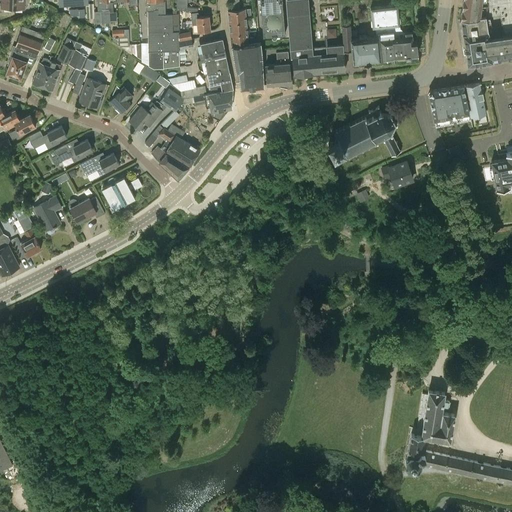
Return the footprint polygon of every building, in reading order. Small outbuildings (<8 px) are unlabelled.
[(146,0),(146,2),(146,11),(150,11),(150,15),(148,15),(148,37),(149,37),(149,46),(149,65),(154,68),(163,68),(179,66),(179,55),(179,49),(179,41),(179,33),(179,25),(172,25),(172,15),(163,15),(158,15),(158,9),(156,10),(156,7),(157,7),(157,5),(164,5),(164,0),(146,0)] [(177,0),(176,9),(187,10),(187,11),(190,11),(197,12),(197,8),(187,7),(187,0),(177,0)] [(238,0),(230,0),(231,9),(239,9),(238,0)] [(259,0),(264,37),(285,35),(282,0),(259,0)] [(312,47),(308,0),(287,0),(291,49),(293,75),(303,74),(313,73),(313,72),(328,71),(345,69),(343,51),(343,44),(312,47)] [(511,0),(461,0),(461,8),(459,20),(460,20),(466,65),(511,57),(511,0)] [(350,24),(343,25),(341,25),(343,44),(343,51),(351,50),(353,62),(365,61),(378,60),(417,56),(415,39),(412,39),(411,32),(405,33),(404,33),(399,28),(399,23),(400,23),(400,17),(398,17),(397,5),(393,6),(393,5),(387,5),(387,6),(380,7),(380,6),(374,7),(374,8),(370,8),(371,20),(370,20),(371,27),(372,27),(372,28),(375,28),(376,36),(366,37),(366,34),(359,35),(359,38),(351,38),(350,24)] [(250,9),(245,9),(227,11),(229,23),(251,20),(250,20),(250,15),(250,14),(250,9)] [(197,12),(190,11),(192,25),(197,24),(198,32),(210,30),(208,16),(199,17),(198,12),(197,12)] [(252,26),(251,20),(229,23),(230,34),(247,32),(247,26),(252,26)] [(10,55),(11,56),(8,64),(10,65),(7,73),(14,75),(14,77),(17,78),(19,77),(21,78),(26,62),(32,64),(34,57),(35,58),(38,54),(45,35),(22,26),(15,45),(14,45),(10,55)] [(129,29),(117,30),(117,45),(124,49),(132,54),(132,53),(141,59),(140,44),(136,44),(129,44),(129,29)] [(191,31),(179,33),(179,41),(192,39),(191,31)] [(247,32),(230,34),(231,45),(254,43),(253,37),(248,38),(247,32)] [(50,37),(44,48),(50,51),(55,40),(50,37)] [(73,48),(76,41),(67,37),(57,58),(68,63),(69,60),(69,59),(69,58),(70,59),(75,49),(73,48)] [(179,41),(179,49),(185,48),(193,47),(192,39),(179,41)] [(209,51),(223,47),(222,39),(201,43),(203,51),(209,50),(209,51)] [(69,60),(68,63),(76,67),(74,71),(69,81),(75,84),(80,73),(79,73),(88,54),(79,50),(82,44),(76,41),(73,48),(75,49),(70,59),(69,58),(69,59),(69,60)] [(260,42),(233,46),(231,46),(237,72),(239,72),(241,88),(263,86),(260,42)] [(209,50),(203,51),(204,60),(213,58),(225,55),(223,47),(209,51),(209,50)] [(289,63),(288,63),(288,51),(276,51),(277,64),(279,84),(290,83),(290,74),(291,74),(291,68),(289,68),(289,63)] [(225,55),(213,58),(204,60),(207,73),(219,70),(220,73),(229,72),(225,55)] [(45,73),(48,65),(50,59),(44,57),(41,63),(33,83),(42,86),(46,74),(45,73)] [(88,58),(84,68),(92,71),(96,61),(88,58)] [(52,67),(48,65),(45,73),(46,74),(42,86),(52,90),(56,77),(58,78),(60,72),(58,71),(61,65),(54,62),(52,67)] [(159,73),(145,64),(139,73),(154,82),(159,73)] [(279,84),(277,64),(265,65),(267,85),(279,84)] [(219,70),(207,73),(210,84),(214,84),(215,91),(232,89),(229,72),(220,73),(219,70)] [(80,73),(75,84),(81,86),(86,76),(80,73)] [(168,78),(172,84),(187,81),(186,75),(170,78),(168,78)] [(79,101),(97,107),(105,84),(88,77),(79,101)] [(172,84),(180,91),(196,88),(194,80),(187,81),(172,84)] [(480,82),(462,85),(467,112),(468,112),(469,116),(484,113),(480,83),(481,83),(480,82)] [(125,86),(121,90),(117,85),(113,94),(114,96),(110,100),(121,112),(132,101),(129,98),(130,96),(127,93),(129,90),(125,86)] [(435,121),(467,116),(462,85),(449,87),(449,86),(445,87),(439,89),(439,88),(430,90),(427,93),(429,95),(430,101),(429,103),(430,107),(431,107),(433,113),(431,114),(432,116),(433,116),(433,119),(435,121)] [(207,93),(207,94),(206,91),(200,92),(199,88),(181,91),(182,98),(183,101),(183,104),(195,102),(195,105),(206,103),(206,107),(210,106),(211,112),(212,112),(213,116),(219,120),(224,109),(231,108),(232,89),(215,91),(207,93)] [(183,101),(182,98),(168,89),(160,100),(176,111),(183,101)] [(153,103),(147,111),(141,106),(129,121),(139,129),(151,114),(157,118),(163,111),(153,103)] [(357,121),(356,120),(354,120),(355,122),(350,124),(350,122),(348,123),(349,124),(344,127),(344,125),(342,126),(343,128),(337,130),(337,129),(335,130),(336,131),(334,132),(337,139),(332,141),(328,143),(333,154),(343,150),(344,152),(346,157),(347,156),(348,158),(349,157),(349,155),(354,153),(355,154),(356,153),(356,152),(361,149),(362,151),(363,150),(363,149),(367,146),(368,148),(369,147),(369,146),(374,143),(374,144),(376,144),(375,142),(378,141),(376,138),(382,136),(391,153),(390,155),(391,156),(392,154),(396,152),(399,151),(400,152),(401,151),(399,150),(395,143),(396,143),(395,141),(394,142),(390,135),(391,135),(391,132),(394,124),(397,124),(397,122),(394,122),(391,115),(392,113),(391,112),(389,114),(381,113),(380,110),(379,108),(379,106),(378,105),(377,107),(376,107),(373,109),(371,110),(370,110),(368,109),(368,111),(370,112),(372,116),(367,119),(366,116),(363,118),(362,116),(361,117),(361,118),(357,121)] [(0,120),(2,125),(0,125),(0,131),(5,129),(15,124),(21,121),(20,119),(15,109),(5,114),(0,116),(0,120)] [(15,124),(17,129),(9,133),(12,138),(21,135),(27,132),(27,131),(36,126),(30,114),(20,119),(21,121),(15,124)] [(163,127),(158,124),(145,142),(150,146),(157,137),(156,136),(159,133),(167,138),(166,139),(194,158),(200,149),(181,138),(164,126),(163,127)] [(43,136),(43,135),(40,130),(28,136),(34,148),(46,142),(48,147),(59,142),(58,141),(67,136),(61,125),(47,133),(48,133),(43,136)] [(8,139),(0,142),(0,149),(11,145),(8,139)] [(54,150),(57,155),(52,157),(56,164),(72,156),(74,161),(85,156),(84,154),(93,150),(87,139),(73,146),(74,147),(69,149),(66,144),(54,150)] [(194,158),(166,139),(162,147),(166,149),(165,151),(177,159),(188,167),(189,166),(194,158)] [(464,159),(458,145),(448,149),(453,163),(464,159)] [(158,146),(151,153),(153,155),(157,159),(159,161),(159,162),(168,169),(177,159),(165,151),(158,146)] [(296,156),(285,151),(282,157),(293,162),(296,156)] [(492,168),(489,169),(491,178),(494,177),(497,189),(509,187),(508,184),(511,183),(511,151),(506,153),(507,158),(491,161),(492,168)] [(92,157),(80,163),(86,175),(98,169),(100,174),(111,169),(110,168),(119,163),(114,152),(99,160),(100,161),(95,163),(92,157)] [(177,159),(168,169),(178,179),(188,167),(177,159)] [(406,161),(390,167),(390,164),(381,167),(384,179),(392,177),(395,186),(413,179),(406,161)] [(57,183),(68,178),(66,172),(54,177),(57,183)] [(131,184),(129,185),(124,176),(117,180),(116,178),(114,178),(112,178),(110,179),(109,181),(108,182),(108,185),(102,188),(113,209),(135,198),(130,188),(133,187),(134,189),(142,185),(138,177),(130,182),(131,184)] [(347,185),(343,187),(344,189),(340,191),(344,198),(351,194),(350,191),(361,186),(357,179),(347,184),(347,185)] [(45,181),(41,191),(49,194),(53,185),(45,181)] [(368,197),(365,190),(356,195),(359,202),(368,197)] [(56,196),(48,200),(33,207),(46,231),(47,230),(48,233),(50,233),(54,231),(55,229),(53,227),(60,223),(53,211),(61,206),(56,196)] [(96,217),(105,213),(96,196),(90,199),(89,198),(78,204),(76,200),(73,199),(70,201),(69,204),(71,207),(70,208),(78,222),(94,213),(96,217)] [(31,204),(28,197),(21,201),(25,207),(31,204)] [(28,215),(19,220),(24,231),(34,226),(28,215)] [(24,231),(28,239),(21,244),(27,256),(29,255),(29,257),(35,254),(34,252),(41,248),(35,236),(31,228),(24,231)] [(3,233),(2,233),(0,234),(0,246),(1,248),(0,248),(0,271),(2,276),(19,267),(8,245),(10,239),(8,236),(3,233)] [(407,467),(410,469),(413,469),(415,469),(419,467),(420,464),(421,463),(511,482),(511,468),(424,450),(426,437),(450,441),(451,435),(451,432),(454,414),(441,412),(442,407),(447,408),(448,407),(449,401),(448,400),(443,399),(445,392),(429,390),(428,395),(422,394),(417,432),(416,434),(411,433),(407,455),(405,458),(405,459),(404,461),(404,463),(405,465),(407,467)] [(0,438),(0,470),(12,464),(0,438)]
